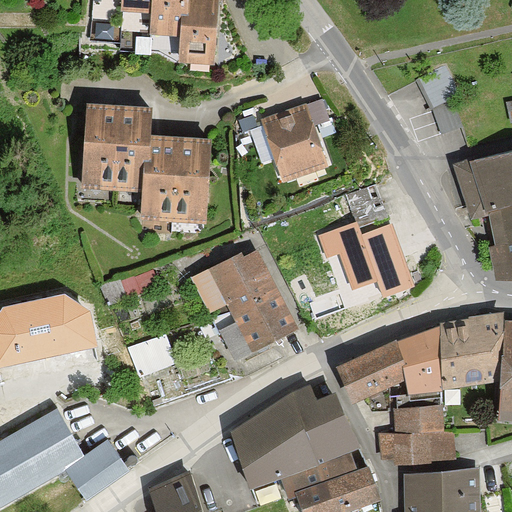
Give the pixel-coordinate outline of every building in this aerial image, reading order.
[(109,0),(109,11),(140,12),(140,0),(109,0)] [(140,0),(140,12),(139,35),(171,36),(172,0),(140,0)] [(172,0),(171,36),(170,59),(201,61),(204,0),(172,0)] [(139,105),(79,102),(75,186),(135,188),(138,132),(139,105)] [(257,120),(275,178),(320,164),(302,106),(257,120)] [(198,135),(138,132),(135,188),(134,216),(195,219),(198,135)] [(511,142),(462,158),(481,211),(511,200),(511,142)] [(490,276),(511,277),(511,200),(481,211),(489,239),(480,246),(490,276)] [(344,222),(310,234),(318,257),(336,251),(355,304),(409,285),(386,221),(348,234),(344,222)] [(274,292),(250,245),(186,279),(201,309),(218,300),(226,318),(274,292)] [(0,357),(83,341),(75,304),(53,289),(0,299),(0,357)] [(290,323),(274,292),(226,318),(210,327),(224,359),(290,323)] [(433,322),(435,387),(487,379),(496,319),(496,309),(432,317),(433,322)] [(511,319),(496,319),(487,379),(484,413),(511,414),(511,319)] [(388,335),(396,375),(397,391),(405,390),(405,398),(430,397),(429,386),(435,387),(433,322),(388,335)] [(132,377),(174,362),(163,330),(120,346),(132,377)] [(341,401),(396,375),(388,335),(325,365),(341,401)] [(302,382),(223,429),(235,487),(272,474),(274,491),(286,488),(290,511),(320,511),(370,494),(359,460),(348,463),(343,450),(352,446),(327,391),(306,400),(302,382)] [(450,428),(441,428),(439,411),(431,410),(429,402),(390,404),(388,429),(372,429),(373,461),(450,460),(450,428)] [(56,405),(0,438),(0,506),(67,467),(84,495),(128,469),(110,437),(84,452),(56,405)] [(476,511),(474,465),(397,470),(400,511),(476,511)] [(186,511),(204,507),(193,472),(145,487),(152,511),(186,511)]
